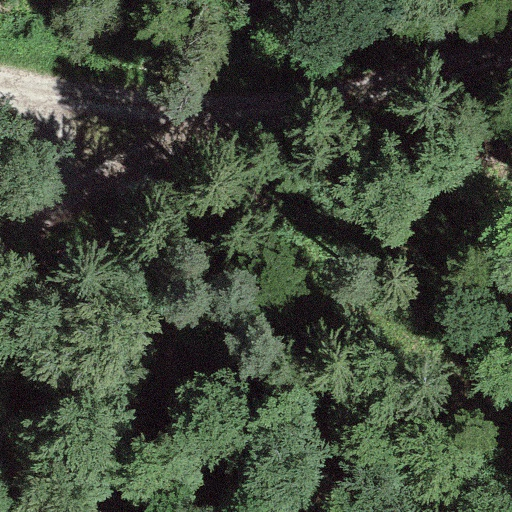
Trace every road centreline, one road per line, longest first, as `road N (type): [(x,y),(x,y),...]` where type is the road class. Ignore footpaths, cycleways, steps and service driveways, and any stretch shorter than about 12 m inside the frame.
road 1 (track): [(0,241),(178,122),(416,85),(511,56)]
road 2 (track): [(178,122),(0,91)]
